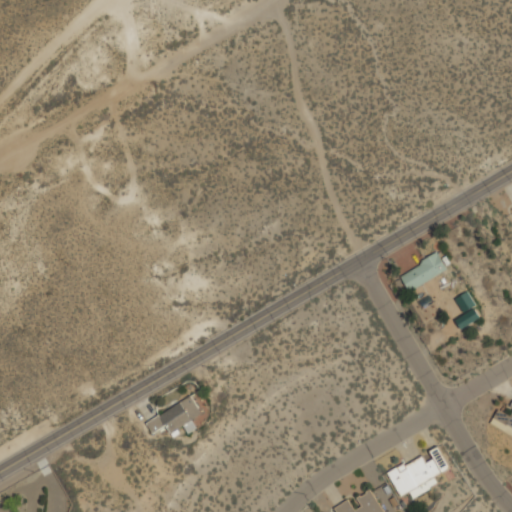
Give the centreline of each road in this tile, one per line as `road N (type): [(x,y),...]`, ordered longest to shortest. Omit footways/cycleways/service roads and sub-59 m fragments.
road 1 (tertiary): [(0,471),(511,170)]
road 2 (track): [(0,161),(275,0)]
road 3 (track): [(277,0),(340,191),(373,252)]
road 4 (residential): [(290,511),(338,470),(511,363)]
road 5 (residential): [(361,259),(442,405)]
road 6 (residential): [(442,405),(511,508)]
